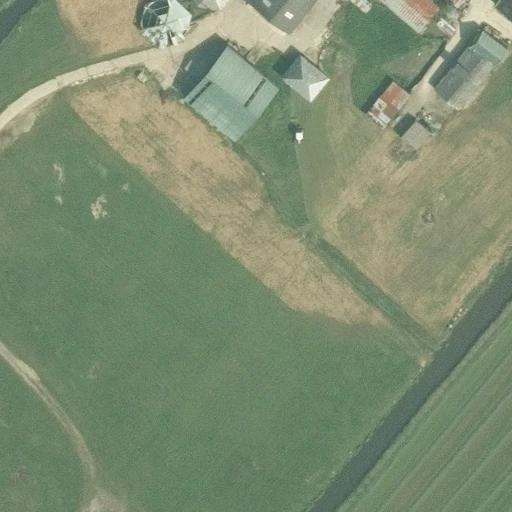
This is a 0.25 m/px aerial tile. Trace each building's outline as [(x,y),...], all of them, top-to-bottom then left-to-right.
[(179,25),(180,20),(179,15),(178,10),(175,6),(171,2),(166,0),(164,0),(155,0),(151,1),(147,4),(144,8),(142,13),(141,18),(141,23),(143,28),(146,32),(150,35),(154,37),(159,38),(164,38),(169,36),(173,33),(177,30),(179,25)] [(288,33),(314,0),(247,0),(288,33)] [(380,0),(418,32),(444,0),(380,0)] [(511,17),(511,0),(496,0),(494,4),(511,17)] [(458,108),(506,47),(481,28),(434,89),(458,108)] [(236,137),(280,82),(227,40),(183,94),(236,137)] [(310,101),(329,77),(298,52),(279,76),(310,101)] [(383,129),(410,94),(392,80),(365,115),(383,129)] [(415,150),(430,133),(415,119),(399,136),(415,150)]
